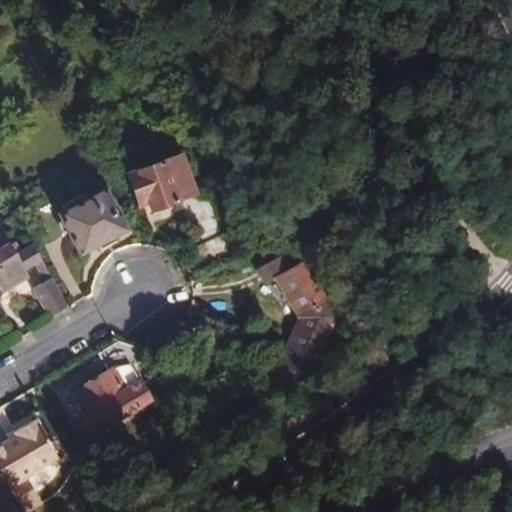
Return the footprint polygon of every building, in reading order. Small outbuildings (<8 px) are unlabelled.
[(162,90),(180,114),(188,109),(170,84),(162,90)] [(180,153),(163,160),(127,174),(140,206),(146,203),(149,211),(179,199),(196,192),(180,153)] [(57,213),(77,251),(124,227),(104,189),(57,213)] [(0,248),(0,291),(25,277),(20,268),(11,253),(6,244),(0,248)] [(17,251),(11,253),(20,268),(25,264),(17,251)] [(285,353),(316,364),(337,313),(300,261),(288,269),(279,255),(256,269),(265,284),(275,279),(299,318),(285,353)] [(43,261),(37,264),(45,277),(40,280),(44,285),(53,279),(43,261)] [(70,306),(53,279),(44,285),(36,289),(52,316),(70,306)] [(154,407),(174,396),(133,347),(117,341),(96,353),(109,370),(72,393),(79,404),(96,434),(151,401),(154,407)] [(278,378),(297,384),(301,372),(303,363),(284,357),(278,378)] [(301,372),(310,374),(313,365),(303,363),(301,372)] [(96,434),(79,404),(71,409),(89,438),(96,434)] [(10,440),(0,446),(0,471),(9,487),(59,458),(36,419),(14,432),(15,434),(17,436),(10,440)] [(0,471),(0,510),(1,511),(23,511),(9,487),(0,471)]
